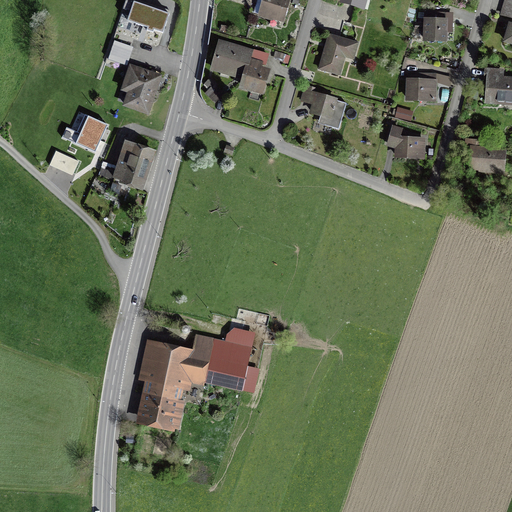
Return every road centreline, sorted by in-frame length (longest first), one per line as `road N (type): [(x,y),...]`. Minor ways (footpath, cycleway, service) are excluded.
road 1 (residential): [(272,141),(406,205),(428,204),(485,0)]
road 2 (secondary): [(136,281),(110,397),(104,511)]
road 3 (residential): [(0,142),(89,220),(136,281)]
road 4 (secondary): [(179,111),(136,281)]
road 5 (residential): [(272,141),(317,0)]
